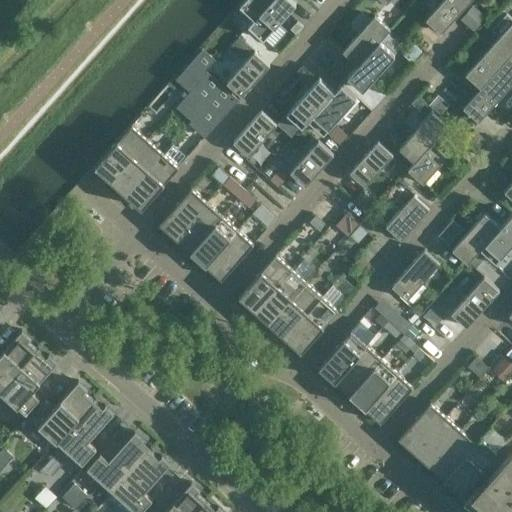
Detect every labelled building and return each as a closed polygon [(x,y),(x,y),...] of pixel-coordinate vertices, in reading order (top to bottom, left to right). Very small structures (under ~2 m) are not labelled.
[(243,0),(239,5),(255,18),(270,0),(243,0)] [(293,0),(270,0),(255,18),(248,25),(263,39),(296,2),(293,0)] [(455,17),(470,0),(442,0),(440,3),(455,17)] [(474,27),(486,15),(474,4),(462,15),(474,27)] [(343,51),(358,64),(380,40),(390,28),(375,15),(343,51)] [(494,72),(511,53),(511,52),(511,21),(479,58),(494,72)] [(380,40),(358,64),(348,76),(363,89),(395,54),(380,40)] [(203,48),(194,59),(206,70),(216,59),(203,48)] [(242,95),(270,64),(255,51),(227,82),(242,95)] [(511,53),(494,72),(477,92),(492,105),(511,82),(511,53)] [(223,85),(206,70),(194,59),(186,68),(200,80),(215,94),(223,85)] [(320,77),(287,113),(302,127),(308,119),(335,90),(320,77)] [(230,108),(215,94),(200,80),(184,99),(199,112),(207,103),(223,117),(230,108)] [(335,90),(308,119),(323,133),(356,96),(341,83),(335,90)] [(276,123),(261,110),(234,141),(249,155),(276,123)] [(191,120),(207,134),(215,125),(199,111),(191,120)] [(399,148),(414,161),(441,132),(447,125),(432,111),(399,148)] [(116,174),(148,138),(132,124),(100,160),(116,174)] [(441,132),(414,161),(408,168),(423,182),(456,146),(441,132)] [(131,188),(163,152),(148,138),(116,174),(131,188)] [(306,185),(333,153),(318,140),(290,171),(306,185)] [(365,185),(393,154),(378,140),(350,171),(365,185)] [(147,202),(179,166),(163,152),(131,188),(147,202)] [(180,232),(208,201),(192,187),(164,217),(180,232)] [(386,225),(401,238),(429,207),(414,193),(386,225)] [(195,245),(223,215),(208,201),(180,232),(195,245)] [(263,202),(256,209),(269,221),(276,214),(263,202)] [(348,210),(338,221),(349,232),(359,220),(348,210)] [(485,212),(452,249),(468,262),(481,248),(500,226),(485,212)] [(511,212),(500,226),(481,248),(496,261),(511,243),(511,212)] [(210,259),(238,228),(223,215),(195,245),(210,259)] [(226,273),(254,243),(238,228),(210,259),(226,273)] [(425,248),(392,285),(407,298),(440,262),(425,248)] [(260,303),(292,267),(276,253),(244,289),(260,303)] [(275,317),(307,281),(292,267),(260,303),(275,317)] [(466,326),(499,289),(484,275),(451,312),(466,326)] [(290,330),(322,294),(307,281),(275,317),(290,330)] [(306,345),(338,308),(322,294),(290,330),(306,345)] [(386,299),(373,314),(399,334),(411,319),(386,299)] [(0,389),(37,348),(28,340),(31,337),(22,329),(0,353),(0,389)] [(340,375),(367,344),(351,330),(324,360),(340,375)] [(418,363),(428,352),(406,332),(396,342),(418,363)] [(354,388),(382,358),(367,344),(340,375),(354,388)] [(511,346),(494,367),(506,378),(511,371),(511,346)] [(58,361),(49,353),(46,356),(37,348),(0,389),(0,390),(26,413),(40,398),(32,390),(58,361)] [(369,402),(397,371),(382,358),(354,388),(369,402)] [(385,416),(413,385),(397,371),(369,402),(385,416)] [(56,441),(94,399),(85,391),(87,388),(79,380),(52,409),(44,402),(30,417),(56,441)] [(114,412),(106,404),(103,407),(94,399),(56,441),(82,464),(96,448),(88,441),(114,412)] [(419,446),(447,416),(431,401),(403,432),(419,446)] [(434,460),(462,429),(447,416),(419,446),(434,460)] [(449,473),(482,437),(481,437),(476,442),(462,429),(434,460),(449,473)] [(113,491),(150,449),(141,441),(144,438),(135,430),(109,460),(101,452),(87,468),(113,491)] [(465,487),(498,451),(482,437),(449,473),(465,487)] [(0,468),(1,470),(13,453),(0,443),(0,468)] [(511,511),(511,447),(472,493),(493,511),(511,511)] [(140,511),(153,499),(145,492),(171,462),(162,455),(159,458),(150,449),(113,491),(136,511),(140,511)] [(62,493),(77,506),(90,492),(75,479),(62,493)] [(195,511),(207,500),(197,492),(200,489),(191,481),(165,510),(157,503),(149,511),(195,511)] [(48,504),(57,493),(46,484),(37,495),(48,504)] [(225,511),(218,505),(216,508),(207,500),(195,511),(225,511)]
